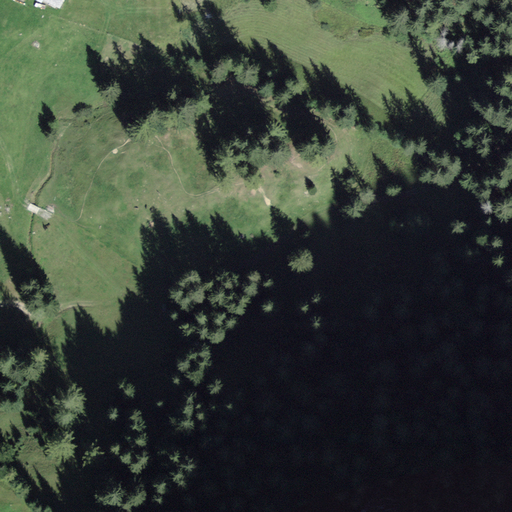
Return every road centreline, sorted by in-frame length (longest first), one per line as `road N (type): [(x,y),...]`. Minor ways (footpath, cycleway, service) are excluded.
road 1 (track): [(0,307),(49,318),(167,277),(248,264),(346,202),(444,200),(511,155)]
road 2 (track): [(81,306),(84,286),(58,231),(22,201),(0,148)]
